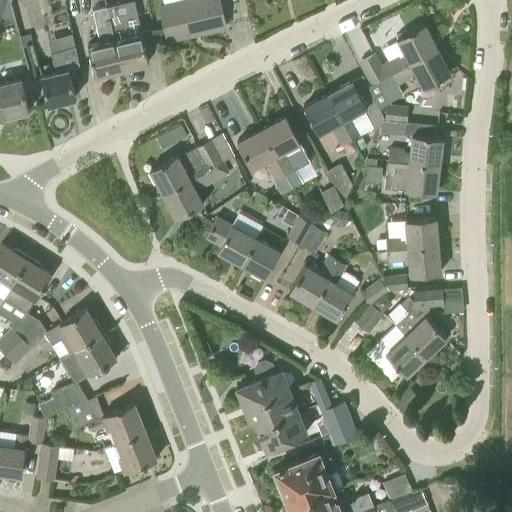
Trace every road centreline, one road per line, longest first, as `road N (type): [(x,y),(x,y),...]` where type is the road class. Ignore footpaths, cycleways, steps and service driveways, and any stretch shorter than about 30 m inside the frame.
road 1 (residential): [(126,292),(166,281),(200,290),(325,361),(419,452),(458,443),(486,385),(477,198),(486,0)]
road 2 (residential): [(21,201),(38,176),(381,0)]
road 3 (residential): [(126,292),(213,474)]
road 4 (residential): [(21,201),(96,256),(126,292)]
